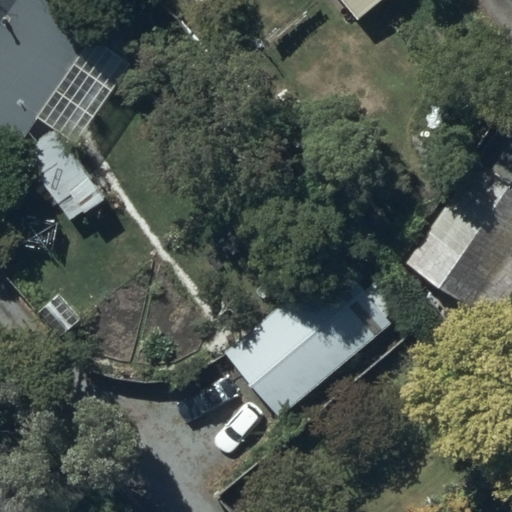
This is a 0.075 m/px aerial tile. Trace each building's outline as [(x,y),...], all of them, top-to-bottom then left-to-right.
[(46,0),(0,0),(0,121),(24,141),(102,44),(46,0)] [(349,0),(364,18),(385,0),(349,0)] [(71,130),(37,149),(76,220),(110,201),(71,130)] [(511,299),(511,188),(468,165),(412,268),(502,318),(511,299)] [(341,256),(230,351),(289,419),(400,324),(341,256)]
